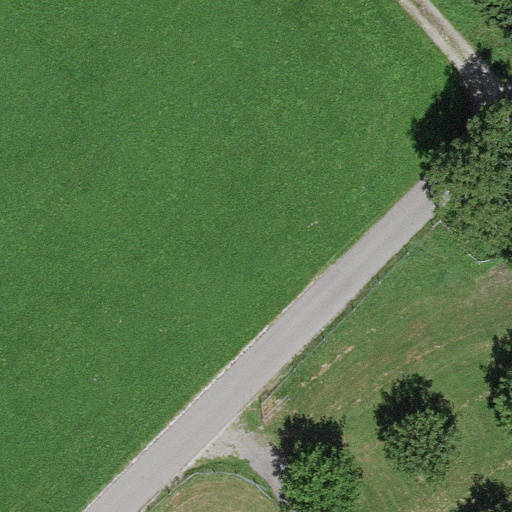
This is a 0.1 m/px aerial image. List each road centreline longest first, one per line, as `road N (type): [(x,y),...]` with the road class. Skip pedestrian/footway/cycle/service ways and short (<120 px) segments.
road 1 (unclassified): [(113,511),(511,120)]
road 2 (track): [(426,0),(488,72),(511,116)]
road 3 (track): [(210,416),(282,475),(305,511)]
